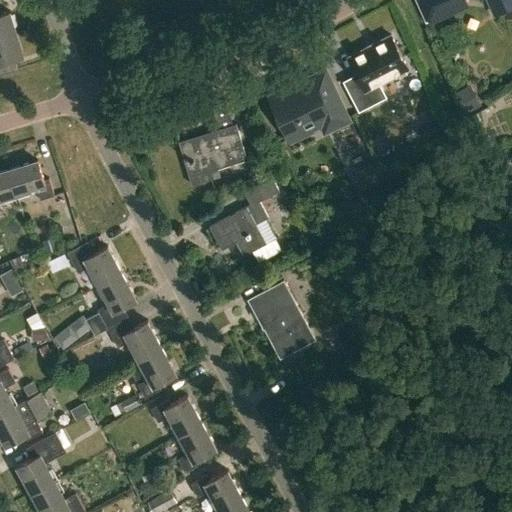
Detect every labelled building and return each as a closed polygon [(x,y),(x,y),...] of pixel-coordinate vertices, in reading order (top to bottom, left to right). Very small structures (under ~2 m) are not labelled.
[(417,0),(425,19),(466,1),(465,0),(417,0)] [(511,0),(488,0),(494,13),(511,5),(511,0)] [(0,39),(16,34),(9,12),(1,14),(0,12),(0,39)] [(0,75),(16,70),(15,59),(23,56),(16,34),(0,39),(0,75)] [(343,81),(359,111),(387,97),(379,83),(408,68),(391,35),(376,43),(375,42),(364,48),(364,49),(348,57),(356,74),(343,81)] [(348,120),(331,84),(319,90),(315,81),(299,88),(297,84),(269,97),(287,135),(290,140),(309,131),(303,120),(317,114),(325,131),(331,128),(348,120)] [(480,107),(468,84),(454,92),(466,115),(480,107)] [(209,170),(246,159),(235,123),(233,124),(226,100),(212,104),(219,128),(179,140),(193,183),(212,178),(209,170)] [(414,129),(421,141),(438,131),(431,120),(414,129)] [(9,169),(16,192),(36,186),(40,198),(54,194),(49,177),(43,179),(37,160),(9,169)] [(347,174),(354,188),(375,178),(368,164),(347,174)] [(0,197),(16,192),(9,169),(0,171),(0,197)] [(250,203),(210,224),(222,247),(237,239),(244,254),(252,249),(257,258),(260,259),(279,249),(280,246),(275,237),(266,242),(256,222),(268,215),(260,199),(279,189),(272,176),(244,191),(250,203)] [(511,178),(502,184),(511,203),(511,178)] [(66,228),(80,224),(74,202),(60,206),(66,228)] [(40,241),(44,253),(57,249),(53,237),(40,241)] [(99,284),(120,271),(106,245),(93,252),(87,241),(67,252),(78,272),(89,265),(99,284)] [(7,285),(17,279),(11,269),(1,274),(7,285)] [(100,312),(108,327),(123,318),(117,308),(135,298),(120,271),(99,284),(109,302),(98,308),(100,312)] [(248,297),(271,339),(274,345),(278,349),(285,351),(291,350),(315,337),(284,278),(248,297)] [(137,315),(157,305),(153,296),(133,306),(137,315)] [(41,312),(30,319),(37,332),(48,325),(41,312)] [(99,313),(87,319),(94,334),(107,328),(99,313)] [(130,340),(140,359),(161,347),(146,320),(129,329),(123,318),(108,327),(119,346),(130,340)] [(54,335),(63,347),(78,335),(69,323),(54,335)] [(0,364),(13,357),(3,339),(0,340),(0,364)] [(139,384),(146,396),(161,388),(158,383),(175,373),(161,347),(140,359),(150,378),(139,384)] [(0,412),(15,405),(5,386),(15,381),(8,367),(0,371),(0,412)] [(72,376),(58,384),(64,394),(78,386),(72,376)] [(0,412),(0,432),(6,444),(25,434),(27,437),(41,429),(35,418),(51,409),(41,391),(15,405),(0,412)] [(122,402),(127,412),(142,405),(136,394),(122,402)] [(170,415),(180,434),(201,421),(186,394),(170,403),(168,399),(152,408),(159,421),(170,415)] [(78,404),(83,414),(89,411),(84,400),(78,404)] [(179,458),(186,471),(201,462),(199,457),(216,448),(201,421),(180,434),(190,452),(179,458)] [(18,465),(32,492),(55,480),(45,462),(66,450),(56,431),(30,445),(35,456),(18,465)] [(232,453),(238,468),(258,459),(251,444),(232,453)] [(210,489),(220,508),(241,496),(227,469),(210,478),(208,474),(193,483),(199,495),(210,489)] [(135,483),(142,496),(157,487),(150,475),(135,483)] [(58,511),(63,510),(64,511),(83,511),(86,511),(76,492),(65,498),(55,480),(32,492),(42,511),(58,511)] [(146,500),(153,511),(154,511),(177,500),(169,487),(146,500)] [(249,511),(241,496),(220,508),(222,511),(249,511)]
